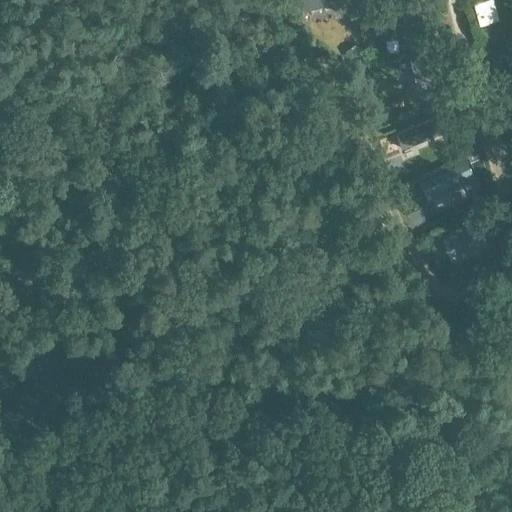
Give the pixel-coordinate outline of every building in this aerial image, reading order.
[(344,0),(297,0),(301,11),(331,3),(334,13),(348,10),(344,0)] [(417,22),(416,11),(381,14),(382,26),(417,22)] [(356,47),(345,53),(350,61),(362,54),(356,47)] [(422,54),(408,58),(421,102),(435,98),(422,54)] [(438,111),(424,115),(433,145),(447,141),(438,111)] [(463,144),(471,141),(466,128),(458,132),(463,144)] [(477,158),(468,163),(473,174),(483,170),(477,158)] [(466,162),(424,181),(432,197),(473,178),(466,162)] [(484,218),(442,239),(451,256),(492,235),(484,218)]
